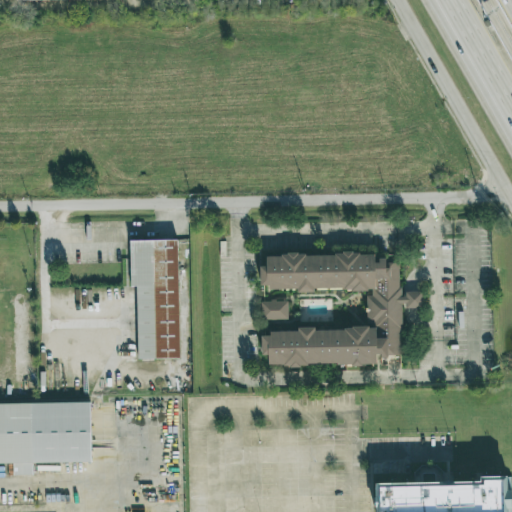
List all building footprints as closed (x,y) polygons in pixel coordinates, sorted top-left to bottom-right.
[(177,239),(128,240),(129,287),(136,287),(137,358),(178,358),(177,239)] [(366,290),(366,329),(262,329),(262,357),(267,357),(267,365),(378,365),(378,354),(400,354),(400,306),(421,306),(421,290),(397,290),(397,255),(264,255),(264,266),(260,266),(260,290),(366,290)] [(288,319),(287,301),(261,302),(261,320),(288,319)] [(0,402),(0,463),(13,463),(13,474),(32,474),(32,462),(90,461),(89,402),(0,402)] [(376,511),(510,511),(510,480),(376,480),(376,511)]
